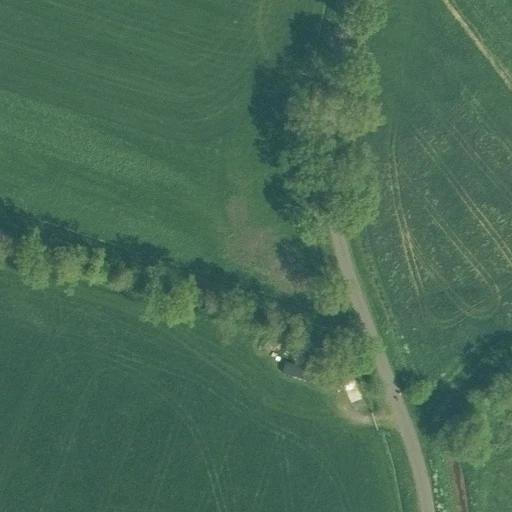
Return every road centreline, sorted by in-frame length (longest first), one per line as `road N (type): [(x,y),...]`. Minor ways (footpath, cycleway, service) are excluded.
road 1 (unclassified): [(427,511),(416,457),(336,232),(330,102),(350,0)]
road 2 (track): [(376,344),(0,222)]
